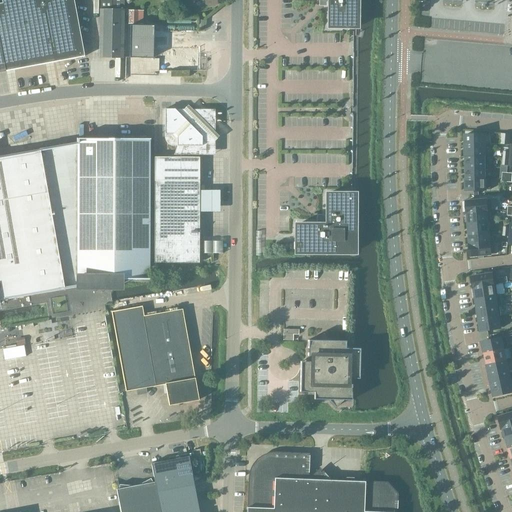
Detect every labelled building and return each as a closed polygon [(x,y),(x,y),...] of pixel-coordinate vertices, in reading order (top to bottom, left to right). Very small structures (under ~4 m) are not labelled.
[(84,57),(73,0),(1,0),(2,4),(0,4),(0,38),(6,71),(6,72),(84,57)] [(123,58),(124,9),(124,0),(112,0),(112,9),(100,9),(99,58),(123,58)] [(329,0),(329,27),(344,27),(344,30),(354,30),(354,25),(359,25),(358,27),(359,27),(359,0),(329,0)] [(128,24),(137,24),(138,11),(128,10),(128,24)] [(155,25),(131,25),(130,58),(154,59),(155,25)] [(184,112),(177,112),(206,141),(202,146),(202,155),(216,156),(216,144),(221,139),(216,134),(216,113),(193,113),(189,107),(184,112)] [(154,180),(199,181),(199,155),(202,155),(202,146),(206,141),(177,112),(174,109),(165,109),(167,137),(167,139),(167,140),(168,142),(169,143),(170,144),(172,145),(173,146),(175,146),(177,146),(179,146),(179,155),(176,155),(176,157),(154,157),(154,180)] [(485,135),(465,135),(465,147),(485,146),(485,135)] [(77,144),(77,279),(149,279),(150,139),(77,139),(77,144)] [(77,286),(77,279),(77,144),(0,157),(0,300),(1,300),(77,286)] [(485,146),(465,147),(465,157),(485,157),(485,146)] [(485,157),(465,157),(466,168),(488,168),(488,157),(485,157)] [(488,168),(466,168),(466,179),(491,179),(491,178),(486,178),(486,168),(488,168)] [(491,179),(466,179),(466,190),(474,190),(479,190),(491,190),(491,179)] [(199,181),(154,180),(154,264),(181,265),(181,263),(199,263),(199,215),(199,193),(199,181)] [(351,197),(351,192),(344,192),(341,192),(341,194),(327,194),(327,222),(324,225),(296,225),(296,240),(294,240),(294,242),(294,250),(298,250),(298,255),(296,255),(349,255),(347,255),(347,252),(353,252),(353,246),(356,246),(356,248),(357,248),(357,194),(356,194),(356,197),(351,197)] [(221,194),(199,193),(199,215),(221,215),(221,194)] [(491,200),(466,202),(467,213),(490,211),(492,211),(498,211),(497,199),(491,200)] [(490,211),(467,213),(468,224),(491,222),(490,211)] [(491,222),(468,224),(469,234),(489,233),(488,222),(491,222)] [(489,233),(469,234),(470,245),(490,243),(489,233)] [(490,243),(470,245),(471,256),(496,254),(495,243),(490,243)] [(491,274),(472,277),(474,288),(498,284),(497,273),(491,274)] [(498,284),(474,288),(474,289),(475,299),(500,295),(500,294),(498,295),(496,285),(499,285),(498,284)] [(500,295),(475,299),(477,309),(502,306),(500,295)] [(148,356),(191,348),(184,309),(145,316),(143,306),(139,307),(148,356)] [(502,306),(477,309),(477,311),(479,320),(501,316),(499,306),(502,306)] [(191,348),(148,356),(139,307),(113,312),(127,391),(153,387),(166,385),(170,407),(200,402),(191,348)] [(501,316),(479,320),(481,331),(503,328),(503,327),(501,316)] [(284,330),(283,341),(293,341),(293,335),(298,335),(298,330),(284,330)] [(330,341),(323,334),(316,341),(308,340),(308,356),(312,356),(312,368),(311,368),(311,369),(305,369),(302,369),(302,392),(305,392),(314,392),(314,400),(329,400),(336,407),(343,400),(351,401),(352,385),(347,384),(348,379),(354,379),(357,379),(358,349),(353,349),(345,348),(346,341),(330,341)] [(506,337),(482,343),(483,347),(484,354),(509,348),(506,337)] [(509,348),(484,354),(487,364),(506,360),(504,350),(509,349),(509,348)] [(506,360),(487,364),(489,375),(509,370),(506,360)] [(509,370),(489,375),(491,385),(511,381),(509,370)] [(511,385),(511,381),(491,385),(494,396),(511,392),(511,385)] [(511,413),(499,417),(503,428),(511,425),(511,413)] [(511,425),(503,428),(506,438),(511,436),(511,425)] [(246,511),(318,511),(320,477),(315,477),(312,480),(305,479),(306,457),(275,456),(270,456),(264,458),(259,462),(255,466),(253,472),(252,477),(251,508),(247,507),(246,511)] [(199,511),(188,457),(151,464),(155,482),(160,511),(199,511)] [(393,511),(395,495),(386,485),(365,484),(365,482),(327,480),(324,477),(320,477),(318,511),(393,511)] [(160,511),(155,482),(153,483),(151,479),(140,485),(140,486),(132,487),(132,486),(119,485),(119,489),(116,490),(120,511),(160,511)]
